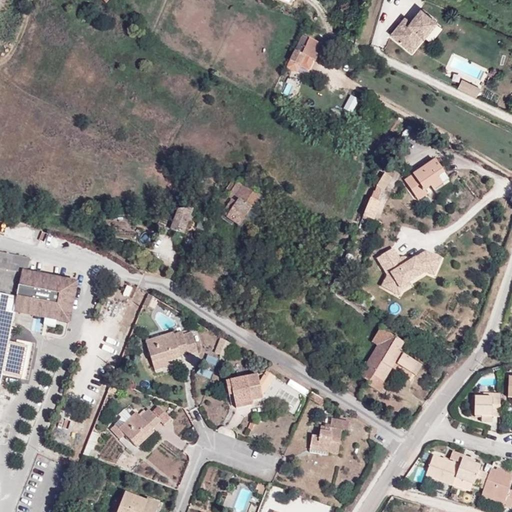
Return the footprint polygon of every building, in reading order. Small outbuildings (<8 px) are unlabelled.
[(436,22),(420,9),(410,22),(408,25),(402,20),(389,36),(406,50),(412,43),(416,46),(423,37),(436,22)] [(323,45),(310,38),(302,54),(295,51),(289,61),(300,66),(305,56),(315,61),(323,45)] [(412,43),(406,50),(410,53),(416,46),(412,43)] [(331,82),(325,79),(320,87),(326,91),(331,82)] [(469,92),(473,85),(462,79),(458,87),(469,92)] [(480,89),(473,85),(469,92),(476,96),(480,89)] [(421,169),(405,181),(419,200),(427,194),(425,190),(431,186),(434,189),(449,179),(436,160),(430,163),(429,161),(420,167),(421,169)] [(377,186),(382,190),(383,191),(391,177),(384,174),(378,183),(377,186)] [(234,198),(223,214),(239,226),(261,194),(244,181),(241,186),(237,183),(229,194),(234,198)] [(378,201),(382,190),(377,186),(374,191),(372,191),(370,198),(378,201)] [(229,194),(218,211),(223,214),(234,198),(229,194)] [(240,226),(247,231),(259,214),(256,212),(266,197),(261,194),(239,226),(240,226)] [(381,202),(378,201),(370,198),(363,216),(373,220),(381,202)] [(194,209),(179,210),(175,221),(169,219),(166,228),(184,234),(194,209)] [(245,262),(250,265),(254,268),(266,247),(264,246),(257,242),(245,262)] [(388,276),(382,286),(393,292),(397,285),(406,279),(409,284),(426,273),(434,276),(441,259),(426,253),(409,263),(408,260),(404,260),(401,258),(400,259),(394,250),(378,260),(388,276)] [(0,252),(0,385),(14,311),(64,320),(72,283),(27,274),(30,259),(0,252)] [(325,268),(331,270),(335,262),(328,260),(325,268)] [(397,285),(393,292),(400,295),(403,290),(410,286),(409,284),(406,279),(397,285)] [(396,338),(381,328),(373,341),(379,345),(360,377),(369,383),(396,338)] [(146,342),(153,366),(168,362),(181,357),(180,356),(189,353),(190,355),(198,352),(191,333),(184,335),(182,332),(174,335),(173,333),(146,342)] [(369,383),(368,386),(380,393),(386,383),(384,382),(395,363),(396,361),(399,362),(397,365),(411,373),(418,363),(399,352),(404,344),(396,338),(369,383)] [(168,362),(153,366),(155,371),(169,366),(168,362)] [(422,365),(418,363),(411,373),(415,376),(422,365)] [(267,371),(260,382),(263,395),(275,377),(267,371)] [(263,395),(260,382),(258,374),(226,382),(229,396),(234,394),(236,405),(252,401),(263,399),(263,395)] [(499,418),(500,394),(493,394),(493,398),(484,398),(475,397),(475,417),(499,418)] [(141,417),(136,413),(120,429),(117,425),(111,430),(119,440),(125,434),(137,448),(154,432),(153,430),(161,422),(164,425),(170,420),(158,407),(152,413),(149,410),(141,417)] [(332,419),(331,425),(330,428),(325,427),(321,426),(319,437),(312,436),(310,449),(329,452),(338,454),(342,430),(348,431),(350,422),(332,419)] [(464,456),(453,452),(450,459),(461,464),(463,459),(464,456)] [(426,477),(453,487),(456,478),(460,466),(434,456),(426,477)] [(476,481),(486,484),(489,475),(479,471),(481,467),(463,459),(461,464),(460,466),(456,478),(465,482),(474,486),(476,481)] [(486,484),(483,493),(505,500),(503,506),(511,509),(511,506),(511,491),(509,491),(511,481),(511,476),(491,469),(489,475),(486,484)] [(456,478),(453,487),(462,490),(465,482),(456,478)] [(118,511),(156,511),(160,504),(147,499),(147,501),(125,493),(118,511)] [(505,500),(483,493),(481,498),(503,506),(505,500)]
